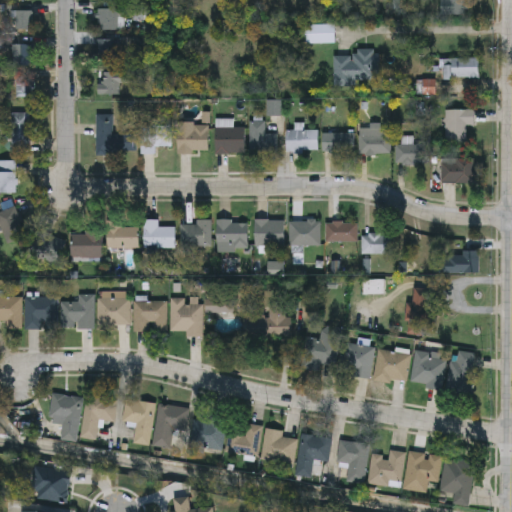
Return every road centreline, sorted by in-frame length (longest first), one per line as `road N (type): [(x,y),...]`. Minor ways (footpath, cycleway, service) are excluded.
road 1 (residential): [(511,440),(128,366),(34,367),(17,381)]
road 2 (residential): [(511,216),(429,212),(340,185),(77,183)]
road 3 (tertiary): [(511,216),(511,511)]
road 4 (residential): [(67,0),(69,165),(77,183)]
